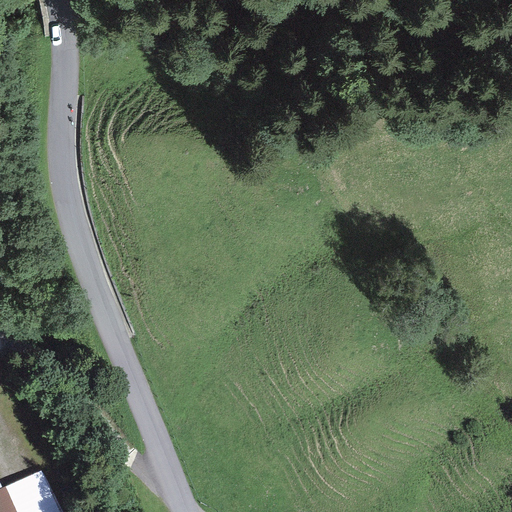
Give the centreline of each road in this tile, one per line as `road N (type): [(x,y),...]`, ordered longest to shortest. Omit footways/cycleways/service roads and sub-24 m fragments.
road 1 (tertiary): [(56,0),(64,49),(63,180),(73,228),(182,511)]
road 2 (track): [(0,326),(118,442),(163,471)]
